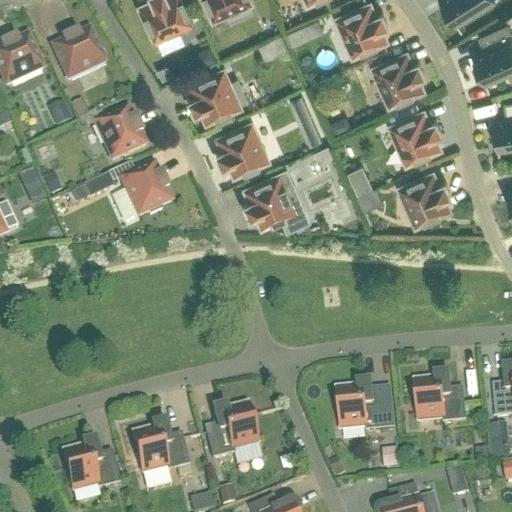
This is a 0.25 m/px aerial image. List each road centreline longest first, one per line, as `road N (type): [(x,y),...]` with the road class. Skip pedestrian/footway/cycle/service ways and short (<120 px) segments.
road 1 (residential): [(272,359),(195,160),(95,0)]
road 2 (residential): [(511,264),(481,202),(444,56),(405,0)]
road 3 (residential): [(272,359),(0,434)]
road 4 (residential): [(511,335),(272,359)]
road 5 (residential): [(337,511),(272,359)]
